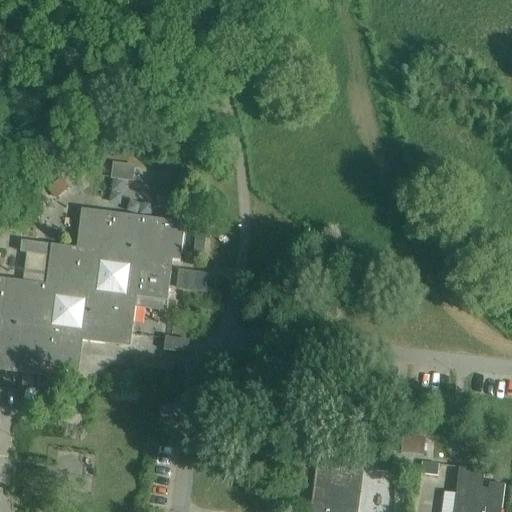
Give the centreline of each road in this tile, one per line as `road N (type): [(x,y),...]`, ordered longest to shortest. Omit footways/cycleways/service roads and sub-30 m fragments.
road 1 (residential): [(511,370),(235,333),(194,368)]
road 2 (residential): [(177,511),(194,368)]
